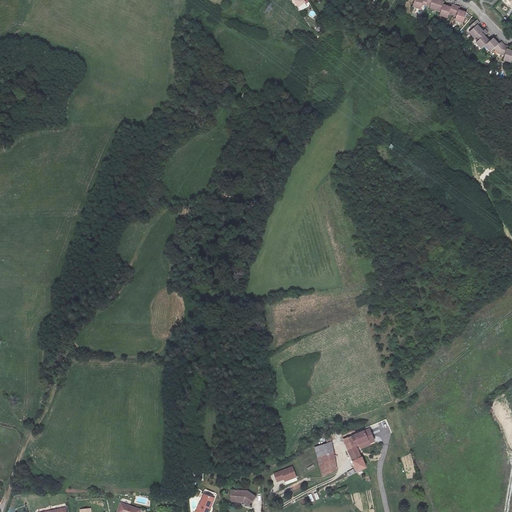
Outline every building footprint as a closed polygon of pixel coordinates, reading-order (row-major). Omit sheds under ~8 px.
[(305,1),(303,0),(294,0),(291,2),(297,10),(303,6),(301,3),(305,1)] [(422,9),(423,6),(425,0),(412,0),(410,7),(417,9),(418,7),(422,9)] [(425,0),(423,6),(439,11),(441,5),(442,2),(436,0),(425,0)] [(448,8),(441,5),(439,11),(438,15),(446,18),(447,14),(450,15),(454,6),(449,5),(448,8)] [(458,7),(454,6),(450,15),(455,17),(454,21),(461,23),(464,12),(457,10),(458,7)] [(463,40),(469,46),(477,38),(472,32),(474,30),(471,27),(463,34),(466,37),(463,40)] [(475,57),(479,54),(485,47),(480,42),(483,40),(479,36),(477,38),(469,46),(472,49),(470,51),(475,57)] [(487,45),(485,47),(479,54),(484,59),(487,57),(492,62),(498,51),(495,49),(492,51),(487,45)] [(506,70),(507,67),(509,59),(502,57),(503,54),(498,51),(492,62),(493,63),(499,65),(498,68),(506,70)] [(242,95),(233,110),(242,115),(249,102),(251,104),(254,98),(252,97),(251,99),(242,95)] [(369,431),(355,436),(357,439),(359,446),(368,442),(370,445),(375,443),(369,431)] [(357,439),(355,436),(343,441),(356,472),(365,468),(361,459),(359,459),(355,447),(359,446),(357,439)] [(321,477),(335,471),(329,437),(316,440),(317,448),(314,449),(321,477)] [(291,466),(273,473),(276,480),(283,477),(286,476),(287,479),(295,476),(291,466)] [(232,502),(245,503),(242,500),(236,500),(237,491),(233,490),(232,502)] [(249,492),(237,491),(236,500),(242,500),(245,503),(250,507),(256,497),(249,492)] [(213,498),(206,495),(202,504),(201,503),(197,511),(208,511),(211,508),(209,507),(213,498)]
